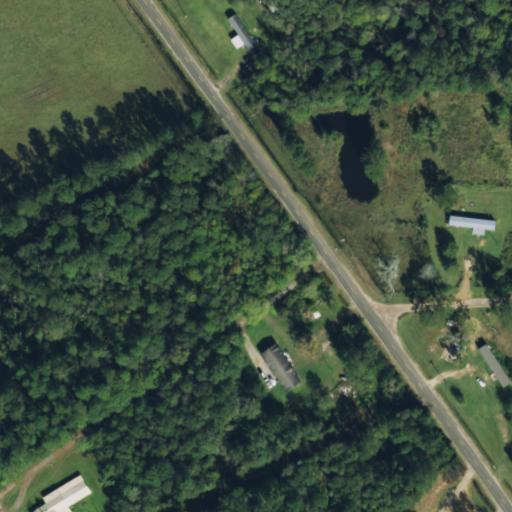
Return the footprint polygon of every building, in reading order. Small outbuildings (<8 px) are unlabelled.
[(258,51),(237,12),(229,16),(249,56),(258,51)] [(472,226),(471,232),(483,234),(484,228),(493,229),(494,219),(448,214),(447,224),(472,226)] [(300,381),(276,342),(259,352),(284,391),(300,381)] [(479,346),(500,387),(509,383),(488,342),(479,346)] [(41,495),(45,502),(30,510),(31,511),(70,511),(71,511),(66,504),(89,491),(79,473),(41,495)]
